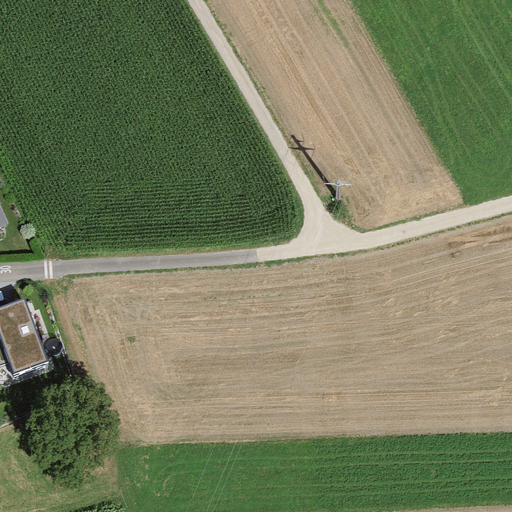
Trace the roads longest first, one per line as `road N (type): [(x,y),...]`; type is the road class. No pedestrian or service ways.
road 1 (track): [(310,232),(291,252),(47,270)]
road 2 (track): [(191,0),(310,204),(310,232)]
road 3 (track): [(310,232),(355,240),(511,200)]
